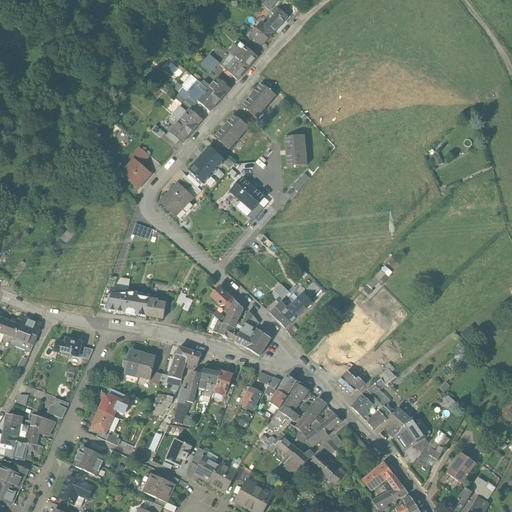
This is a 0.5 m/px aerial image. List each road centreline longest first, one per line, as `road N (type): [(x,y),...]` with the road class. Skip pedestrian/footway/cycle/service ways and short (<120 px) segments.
road 1 (residential): [(300,16),(141,199),(216,269)]
road 2 (residential): [(109,325),(28,511)]
road 3 (residential): [(303,373),(197,338),(109,325)]
road 4 (residential): [(429,511),(385,451),(303,373)]
road 5 (residential): [(216,269),(303,373)]
road 6 (residential): [(216,269),(273,203),(268,158)]
